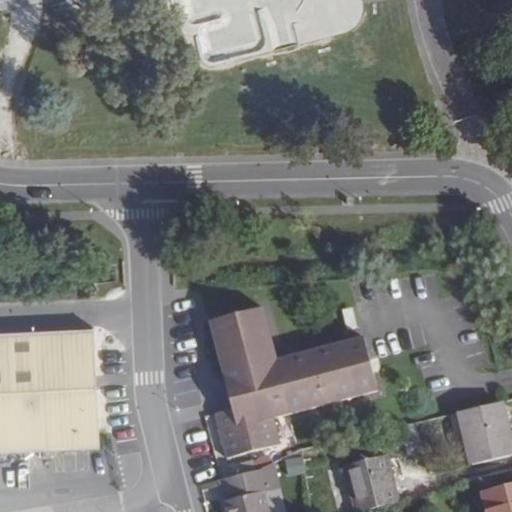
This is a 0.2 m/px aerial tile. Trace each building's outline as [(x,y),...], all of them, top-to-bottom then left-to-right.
[(327,44),(327,0),(198,0),(198,44),(327,44)] [(280,361),(267,309),(214,323),(227,375),(209,379),(229,458),(282,444),(276,418),(382,390),(370,339),(280,361)] [(0,332),(0,452),(97,446),(91,327),(0,332)] [(511,455),(511,442),(503,403),(460,412),(472,464),(511,455)] [(422,450),(416,423),(401,427),(408,452),(422,450)] [(384,454),(345,465),(356,511),(377,507),(398,502),(384,454)] [(98,461),(97,489),(106,489),(107,462),(98,461)] [(223,478),(229,501),(224,501),(226,511),(267,511),(264,493),(275,491),(270,467),(223,478)] [(511,511),(511,484),(483,492),(488,511),(511,511)]
